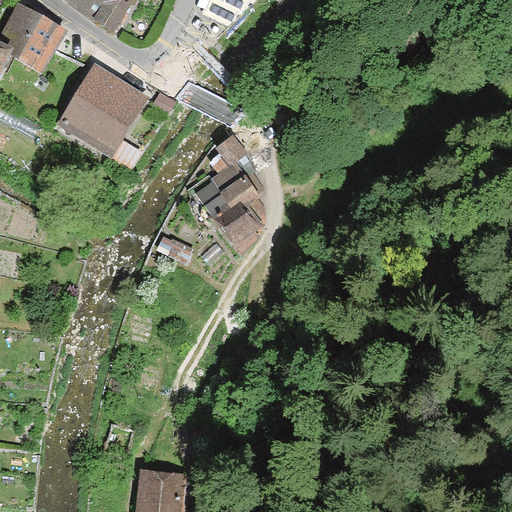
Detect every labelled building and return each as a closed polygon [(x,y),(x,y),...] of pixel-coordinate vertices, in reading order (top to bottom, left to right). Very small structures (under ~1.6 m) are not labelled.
[(66,0),(66,1),(114,31),(134,0),(66,0)] [(15,49),(11,56),(41,72),(67,30),(18,5),(2,35),(11,40),(8,45),(15,49)] [(0,78),(11,56),(15,49),(8,45),(0,41),(0,78)] [(150,100),(94,64),(54,126),(110,162),(150,100)] [(161,93),(153,105),(168,114),(175,102),(161,93)] [(215,148),(219,155),(229,168),(234,164),(245,157),(247,155),(232,135),(215,148)] [(210,162),(219,175),(229,168),(219,155),(210,162)] [(245,173),(260,193),(264,190),(252,173),(255,171),(245,157),(234,164),(242,175),(245,173)] [(213,179),(214,180),(228,200),(232,205),(240,200),(244,205),(246,203),(256,196),(260,193),(245,173),(242,175),(234,164),(229,168),(219,175),(213,179)] [(214,180),(195,193),(209,213),(228,200),(214,180)] [(267,210),(256,196),(246,203),(257,217),(267,210)] [(228,200),(209,213),(232,248),(234,246),(241,256),(259,237),(255,232),(263,227),(257,217),(246,203),(244,205),(240,200),(232,205),(228,200)] [(165,238),(159,250),(187,264),(193,252),(165,238)] [(179,511),(182,474),(131,471),(128,511),(179,511)]
